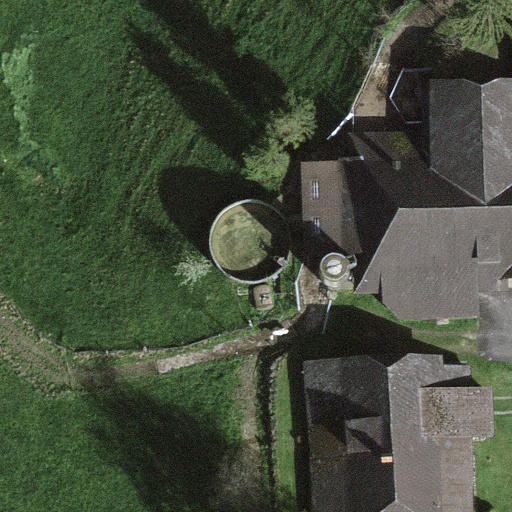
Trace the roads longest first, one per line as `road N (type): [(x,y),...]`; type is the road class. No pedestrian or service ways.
road 1 (track): [(0,320),(53,365),(92,371),(148,366),(278,324),(327,317),(485,341)]
road 2 (track): [(357,109),(439,0)]
